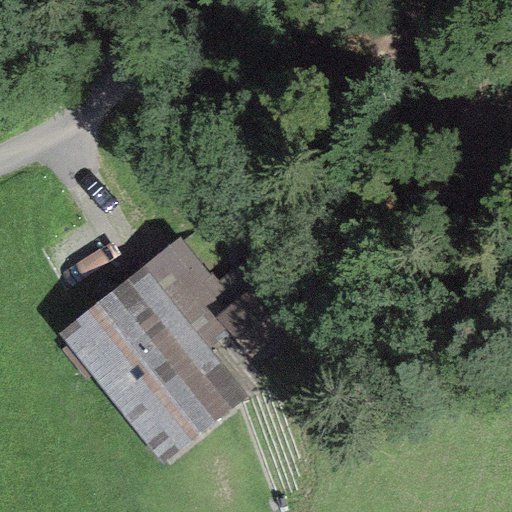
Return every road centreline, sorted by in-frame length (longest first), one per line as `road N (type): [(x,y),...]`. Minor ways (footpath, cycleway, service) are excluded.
road 1 (track): [(0,157),(70,119),(185,28),(235,0)]
road 2 (track): [(125,260),(53,130)]
